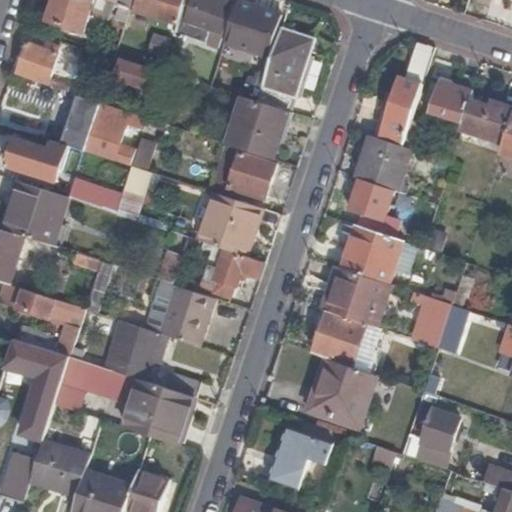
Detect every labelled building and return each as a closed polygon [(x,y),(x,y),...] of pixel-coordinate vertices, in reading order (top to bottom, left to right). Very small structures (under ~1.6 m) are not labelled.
[(94,0),(56,0),(49,21),(84,32),(94,0)] [(105,0),(130,9),(133,0),(105,0)] [(138,0),(135,11),(175,25),(183,0),(138,0)] [(223,33),(232,5),(218,0),(195,0),(193,7),(185,4),(175,36),(182,39),(183,36),(207,44),(211,31),(222,35),(223,33)] [(281,15),(238,1),(237,6),(228,34),(225,43),(253,52),(253,54),(267,59),(281,15)] [(232,5),(223,33),(228,34),(237,6),(232,5)] [(258,102),(291,113),(315,40),(282,29),(258,102)] [(166,56),(170,43),(155,38),(150,51),(166,56)] [(18,77),(47,86),(57,55),(28,46),(18,77)] [(154,93),(160,72),(121,60),(115,80),(154,93)] [(169,62),(166,71),(179,75),(182,66),(169,62)] [(189,69),(186,78),(197,82),(200,72),(189,69)] [(413,123),(424,87),(401,80),(386,127),(383,128),(379,139),(404,147),(413,123)] [(464,123),(470,104),(474,93),(449,85),(441,82),(431,112),(464,123)] [(230,146),(276,161),(291,113),(258,102),(246,98),(230,146)] [(90,103),(87,110),(97,112),(99,105),(90,103)] [(505,145),(511,123),(511,109),(499,105),(497,113),(470,104),(464,123),(462,130),(483,137),(505,145)] [(113,124),(117,111),(99,105),(97,112),(95,118),(113,124)] [(82,128),(91,131),(95,118),(97,112),(87,110),(82,128)] [(91,131),(84,152),(129,166),(134,150),(119,145),(126,125),(129,115),(117,111),(113,124),(95,118),(91,131)] [(129,115),(126,125),(137,130),(141,119),(129,115)] [(425,127),(413,123),(404,147),(414,150),(417,151),(425,127)] [(511,157),(511,123),(505,145),(502,154),(511,157)] [(483,137),(462,130),(459,140),(480,146),(483,137)] [(404,147),(379,139),(372,137),(357,179),(360,180),(395,192),(399,193),(414,150),(404,147)] [(157,143),(142,138),(132,167),(148,173),(157,143)] [(72,148),(52,141),(49,149),(17,139),(7,168),(41,178),(43,169),(63,175),(72,148)] [(266,199),(277,165),(241,153),(230,188),(266,199)] [(132,167),(117,215),(140,223),(148,195),(154,175),(148,173),(132,167)] [(155,197),(161,177),(154,175),(148,195),(155,197)] [(395,192),(360,180),(350,211),(384,223),(395,192)] [(101,209),(107,191),(75,181),(68,198),(101,209)] [(72,201),(20,183),(5,231),(25,238),(57,248),(72,201)] [(247,255),(262,210),(212,193),(198,239),(247,255)] [(403,242),(358,227),(343,269),(389,285),(403,242)] [(5,231),(0,229),(0,281),(10,284),(25,238),(5,231)] [(231,305),(250,311),(253,301),(234,295),(239,280),(245,282),(247,276),(260,280),(266,263),(214,246),(200,287),(214,292),(218,294),(232,299),(233,300),(231,305)] [(160,281),(173,286),(183,256),(171,252),(160,281)] [(86,310),(100,314),(115,267),(102,262),(86,310)] [(342,269),(335,267),(321,309),(323,310),(328,312),(342,269)] [(389,285),(343,269),(342,269),(328,312),(369,325),(381,329),(395,287),(389,285)] [(162,335),(200,348),(216,300),(176,287),(160,334),(162,335)] [(55,299),(23,289),(17,308),(49,319),(55,299)] [(438,349),(452,306),(428,298),(414,341),(438,349)] [(61,312),(64,303),(55,299),(49,319),(58,322),(61,312)] [(61,312),(83,319),(86,310),(64,303),(61,312)] [(323,310),(316,328),(322,330),(328,312),(323,310)] [(322,330),(314,354),(329,359),(354,368),(369,325),(328,312),(322,330)] [(158,346),(162,335),(160,334),(122,322),(108,369),(147,383),(156,355),(161,355),(163,347),(158,346)] [(57,353),(71,357),(80,328),(67,324),(57,353)] [(511,325),(508,325),(499,352),(511,356),(511,325)] [(24,327),(19,340),(45,349),(50,336),(24,327)] [(19,340),(14,339),(8,358),(46,371),(44,379),(40,377),(23,434),(44,441),(56,405),(71,357),(57,353),(45,349),(19,340)] [(150,436),(179,445),(193,397),(168,389),(147,383),(108,369),(71,357),(56,405),(83,414),(90,392),(138,408),(132,430),(150,436)] [(354,368),(329,359),(321,383),(325,384),(315,412),(368,431),(375,409),(366,405),(377,376),(354,368)] [(193,397),(198,399),(203,384),(173,374),(168,389),(193,397)] [(424,392),(433,395),(439,379),(429,375),(424,392)] [(423,442),(430,421),(421,418),(414,438),(423,442)] [(455,430),(430,421),(423,442),(448,451),(455,430)] [(322,463),(329,443),(289,429),(272,478),(301,488),(311,459),(322,463)] [(91,456),(44,441),(36,465),(30,482),(78,497),(86,472),(91,456)] [(397,452),(378,445),(373,462),(392,468),(397,452)] [(2,496),(23,504),(30,482),(36,465),(14,459),(2,496)] [(483,481),(500,487),(511,491),(511,469),(490,462),(483,481)] [(73,511),(125,511),(133,488),(86,472),(78,497),(73,511)] [(133,488),(125,511),(159,511),(168,486),(137,476),(133,488)] [(511,511),(511,491),(500,487),(491,511),(511,511)] [(436,511),(462,511),(466,504),(442,496),(436,511)] [(284,497),(279,511),(282,511),(313,511),(315,508),(284,497)]
